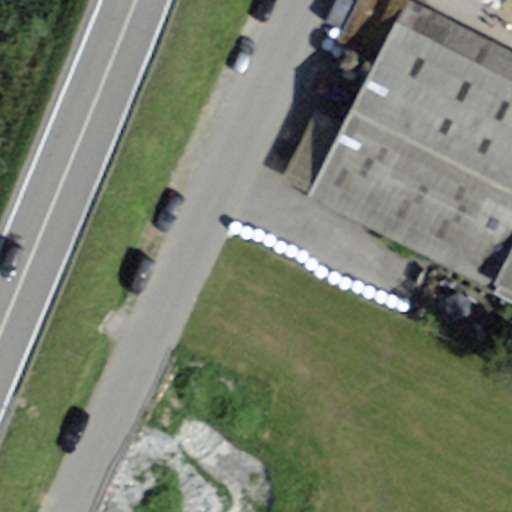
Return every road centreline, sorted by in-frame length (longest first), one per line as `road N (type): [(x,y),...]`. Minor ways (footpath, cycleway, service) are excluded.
road 1 (unclassified): [(74,511),(311,0)]
road 2 (secondary): [(0,321),(132,0)]
